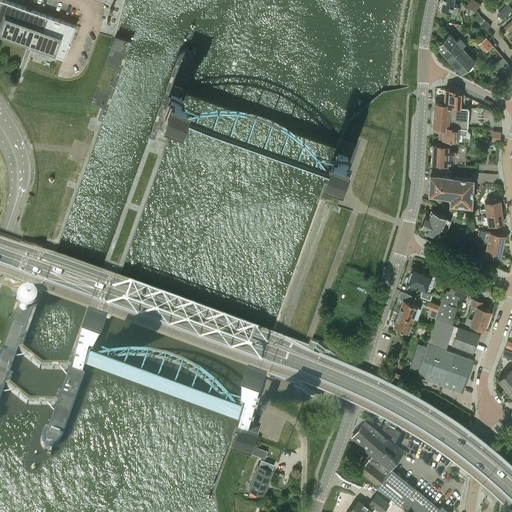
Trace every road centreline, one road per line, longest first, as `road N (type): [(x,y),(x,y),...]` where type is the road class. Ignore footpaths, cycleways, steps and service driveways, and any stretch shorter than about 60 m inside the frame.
road 1 (primary): [(511,486),(434,426),(372,392),(0,255)]
road 2 (tertiary): [(511,470),(442,417),(376,383),(0,240)]
road 3 (unclassified): [(402,244),(414,195),(423,67)]
road 4 (unclassified): [(363,365),(314,511)]
road 5 (tertiary): [(0,247),(18,180),(0,123)]
road 6 (unclassified): [(363,365),(402,244)]
